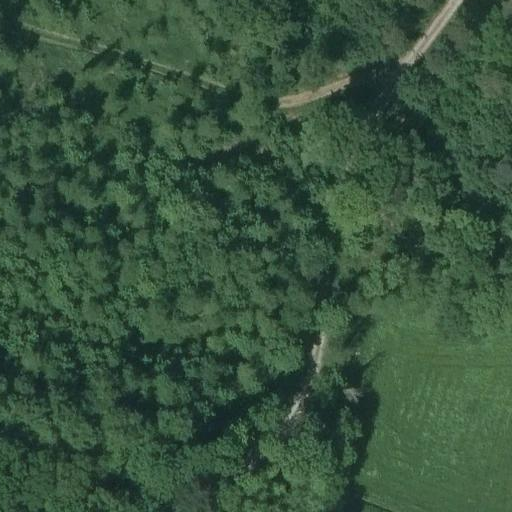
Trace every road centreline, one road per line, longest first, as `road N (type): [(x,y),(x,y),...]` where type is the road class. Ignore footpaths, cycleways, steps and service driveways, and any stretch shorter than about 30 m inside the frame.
road 1 (track): [(453,0),(338,163),(298,406),(244,465),(168,511)]
road 2 (track): [(0,20),(286,101),(362,80),(389,86)]
